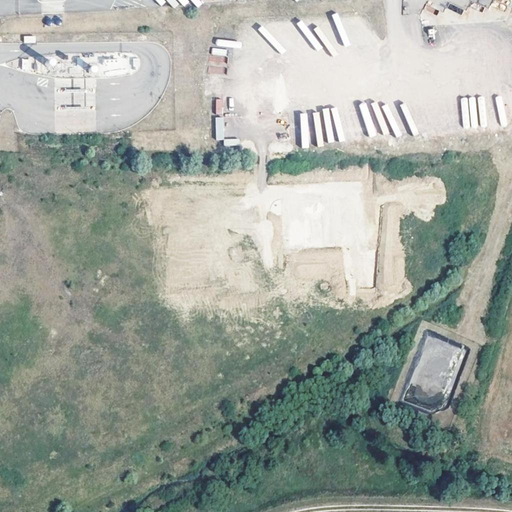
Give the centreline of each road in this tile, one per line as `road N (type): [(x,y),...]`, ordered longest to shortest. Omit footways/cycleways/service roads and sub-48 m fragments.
road 1 (unknown): [(301,53),(478,36),(505,52),(506,72),(482,90),(275,93),(266,65),(283,54)]
road 2 (track): [(301,511),(489,511)]
